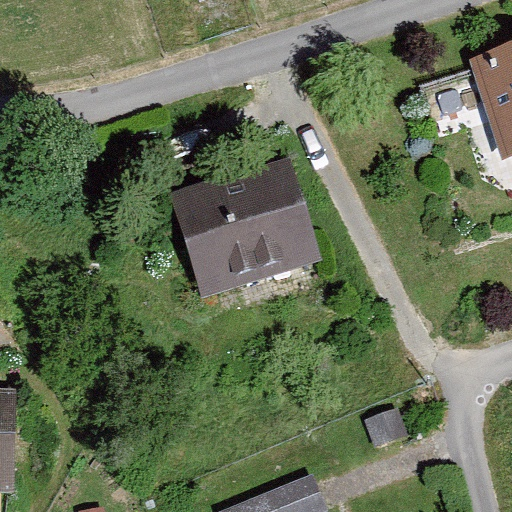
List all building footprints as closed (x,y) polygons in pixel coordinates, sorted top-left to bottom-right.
[(511,44),(469,58),(502,159),(511,156),(511,44)] [(289,155),(169,192),(202,298),(322,261),(289,155)] [(18,394),(0,393),(0,498),(15,499),(18,394)] [(364,424),(374,452),(408,439),(397,412),(364,424)] [(229,511),(327,511),(314,478),(229,511)]
